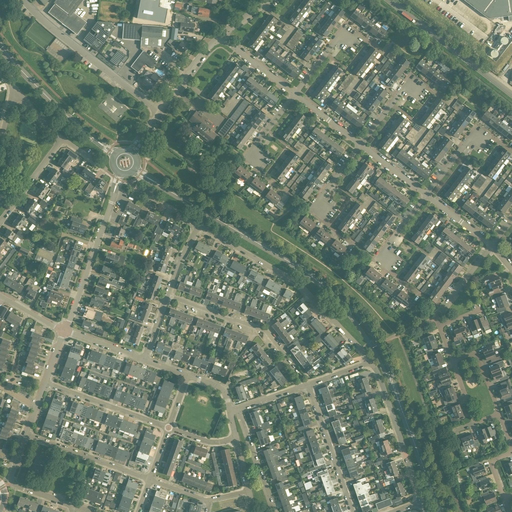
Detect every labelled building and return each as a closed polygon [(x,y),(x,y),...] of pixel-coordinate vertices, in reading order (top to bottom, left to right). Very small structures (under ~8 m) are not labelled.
[(86,23),(73,13),(83,0),(55,0),(53,3),(55,4),(49,12),(63,23),(66,26),(74,33),(77,34),(86,23)] [(511,0),(461,0),(488,20),(508,18),(508,23),(511,22),(511,0)] [(299,6),(306,12),(309,7),(302,2),(299,6)] [(295,11),(302,16),(306,12),(299,6),(295,11)] [(344,13),(338,7),(335,6),(332,11),(334,12),(341,17),(344,13)] [(208,17),(209,10),(192,7),(191,12),(198,14),(198,15),(208,17)] [(355,21),(360,14),(355,10),(350,17),(355,21)] [(291,16),(298,21),(302,16),(295,11),(291,16)] [(330,17),(337,22),(341,17),(334,12),(330,17)] [(360,14),(355,21),(360,24),(365,18),(360,14)] [(175,22),(181,23),(179,31),(194,33),(195,24),(184,23),(185,16),(176,15),(175,22)] [(266,20),(273,25),(276,20),(269,15),(266,20)] [(298,21),(291,16),(287,21),(294,26),(298,21)] [(326,18),(324,20),(326,22),(333,27),(337,22),(330,17),(328,20),(326,18)] [(365,18),(360,24),(365,28),(370,21),(365,18)] [(370,32),(375,25),(372,22),(373,21),(371,19),(370,21),(365,28),(370,32)] [(262,25),(269,30),(273,25),(266,20),(262,25)] [(333,27),(326,22),(324,20),(320,25),(323,27),(330,32),(333,27)] [(115,28),(109,23),(97,22),(91,29),(96,33),(94,36),(89,32),(83,40),(97,51),(115,28)] [(122,39),(141,40),(141,46),(163,47),(164,44),(169,38),(169,29),(162,29),(142,27),(142,25),(123,24),(122,39)] [(258,29),(265,35),(269,30),(262,25),(258,29)] [(375,25),(370,32),(374,36),(380,29),(375,25)] [(323,27),(320,30),(318,29),(315,33),(322,38),(324,36),(326,37),(330,32),(323,27)] [(380,29),(374,36),(379,39),(380,39),(382,40),(384,37),(388,33),(385,31),(386,30),(381,27),(380,29)] [(254,34),(261,40),(265,35),(258,29),(254,34)] [(251,39),(258,45),(261,40),(254,34),(251,39)] [(309,40),(318,47),(322,42),(315,37),(313,39),(311,37),(309,40)] [(258,45),(251,39),(247,44),(254,50),(256,51),(260,46),(258,45)] [(305,44),(314,52),(318,47),(309,40),(308,39),(305,44)] [(175,47),(177,48),(176,48),(180,51),(183,53),(185,51),(186,51),(187,50),(187,49),(187,48),(181,43),(179,45),(177,44),(175,47)] [(314,52),(305,44),(301,49),(304,51),(311,56),(314,52)] [(368,52),(375,58),(379,53),(372,47),(368,52)] [(270,59),(276,52),(271,48),(265,55),(270,59)] [(117,67),(121,61),(124,64),(128,58),(125,55),(125,56),(117,51),(109,61),(117,67)] [(130,67),(138,73),(145,63),(152,69),(157,62),(143,51),(130,67)] [(307,61),(311,56),(304,51),(300,56),(307,61)] [(276,52),(270,59),(275,63),(280,56),(276,52)] [(375,58),(368,52),(364,57),(372,62),(375,58)] [(99,53),(97,55),(106,63),(109,60),(99,53)] [(280,56),(275,63),(280,67),(285,60),(280,56)] [(372,62),(364,57),(361,62),(368,67),(372,62)] [(399,62),(406,68),(410,63),(403,57),(399,62)] [(285,60),(280,67),(285,70),(290,63),(285,60)] [(421,71),(426,64),(421,60),(416,67),(421,71)] [(229,67),(236,73),(240,68),(233,62),(229,67)] [(357,66),(364,72),(368,67),(361,62),(357,66)] [(395,67),(403,73),(406,68),(399,62),(395,67)] [(290,63),(285,70),(289,74),(295,67),(290,63)] [(248,69),(242,64),(241,66),(242,66),(239,70),(242,72),(243,71),(245,73),(248,69)] [(426,64),(421,71),(426,75),(431,68),(426,64)] [(331,70),(339,76),(343,71),(335,65),(331,70)] [(364,72),(357,66),(353,71),(360,77),(364,72)] [(226,72),(233,77),(236,73),(229,67),(226,72)] [(295,67),(289,74),(294,78),(300,71),(295,67)] [(392,72),(399,78),(403,73),(395,67),(392,72)] [(431,68),(426,75),(430,78),(436,71),(431,68)] [(339,76),(331,70),(328,75),(335,81),(339,76)] [(436,71),(430,78),(435,82),(441,75),(436,71)] [(154,73),(152,75),(150,73),(149,72),(147,73),(147,74),(147,75),(147,76),(140,85),(148,90),(150,87),(151,88),(160,77),(154,73)] [(222,77),(229,82),(233,77),(226,72),(222,77)] [(388,77),(395,82),(399,78),(392,72),(388,77)] [(335,81),(328,75),(324,80),(331,85),(335,81)] [(441,75),(435,82),(440,86),(446,79),(441,75)] [(218,81),(225,87),(229,82),(222,77),(218,81)] [(249,88),(254,81),(249,77),(244,84),(249,88)] [(395,82),(388,77),(384,82),(391,87),(395,82)] [(446,79),(440,86),(445,90),(451,83),(446,79)] [(331,85),(324,80),(320,85),(328,90),(331,85)] [(215,86),(222,92),(225,87),(218,81),(215,86)] [(254,81),(249,88),(254,91),(259,84),(254,81)] [(259,84),(254,91),(258,95),(264,88),(259,84)] [(328,90),(320,85),(317,90),(324,95),(328,90)] [(211,91),(218,96),(222,92),(215,86),(211,91)] [(377,92),(384,97),(388,92),(381,87),(377,92)] [(264,88),(258,95),(263,99),(268,92),(264,88)] [(324,95),(317,90),(313,95),(320,100),(322,98),(324,100),(326,98),(324,96),(324,95)] [(218,96),(211,91),(207,96),(214,101),(218,96)] [(268,92),(263,99),(268,102),(273,95),(268,92)] [(373,97),(380,102),(384,97),(377,92),(373,97)] [(273,95),(268,102),(273,106),(278,99),(273,95)] [(369,101),(376,107),(380,102),(373,97),(369,101)] [(434,103),(441,108),(445,103),(438,98),(434,103)] [(336,110),(341,103),(336,99),(331,106),(336,110)] [(376,107),(369,101),(365,106),(373,112),(376,107)] [(341,103),(336,110),(341,114),(346,107),(341,103)] [(441,108),(434,103),(430,107),(437,113),(441,108)] [(346,107),(341,114),(345,117),(351,110),(346,107)] [(427,112),(434,118),(437,113),(430,107),(427,112)] [(465,113),(472,119),(476,114),(469,108),(465,113)] [(350,121),(356,114),(351,110),(345,117),(350,121)] [(206,120),(206,119),(202,116),(202,113),(200,111),(197,112),(196,112),(196,111),(195,111),(193,115),(192,115),(191,116),(189,120),(196,125),(192,130),(192,131),(210,144),(209,144),(210,144),(216,135),(210,130),(214,125),(213,125),(206,120)] [(254,116),(261,121),(265,116),(258,111),(254,116)] [(487,122),(492,115),(487,111),(482,118),(487,122)] [(434,118),(427,112),(423,117),(430,123),(434,118)] [(492,115),(487,122),(492,126),(497,118),(495,117),(497,114),(494,112),(492,115)] [(295,118),(302,123),(306,118),(299,113),(295,118)] [(461,118),(469,123),(472,119),(465,113),(461,118)] [(355,125),(360,118),(356,114),(350,121),(355,125)] [(261,121),(254,116),(251,120),(258,126),(261,121)] [(397,121),(404,127),(408,122),(401,116),(397,121)] [(430,123),(423,117),(419,122),(426,128),(430,123)] [(229,119),(229,118),(218,133),(223,137),(234,122),(229,119)] [(292,122),(299,128),(302,123),(295,118),(292,122)] [(360,118),(355,125),(360,129),(365,121),(360,118)] [(458,123),(465,128),(469,123),(461,118),(458,123)] [(497,118),(492,126),(496,129),(502,122),(497,118)] [(258,126),(251,120),(247,125),(248,126),(254,130),(258,126)] [(404,127),(397,121),(393,126),(401,131),(404,127)] [(288,127),(295,132),(299,128),(292,122),(288,127)] [(501,133),(507,126),(502,122),(496,129),(501,133)] [(454,128),(461,133),(465,128),(458,123),(454,128)] [(415,125),(413,127),(418,132),(420,129),(421,128),(416,124),(415,125)] [(254,130),(248,126),(247,125),(243,130),(248,133),(250,135),(254,130)] [(401,131),(393,126),(390,131),(397,136),(401,131)] [(506,137),(511,129),(507,126),(501,133),(506,137)] [(284,132),(291,137),(295,132),(288,127),(284,132)] [(315,138),(320,131),(315,128),(310,134),(315,138)] [(461,133),(454,128),(450,132),(457,138),(461,133)] [(250,135),(248,133),(243,130),(240,135),(247,140),(250,135)] [(320,131),(315,138),(313,141),(318,144),(320,142),(319,142),(325,135),(320,131)] [(386,136),(393,141),(397,136),(390,131),(386,136)] [(291,137),(284,132),(281,137),(287,142),(291,137)] [(247,140),(240,135),(236,139),(243,145),(247,140)] [(324,146),(329,139),(325,135),(319,142),(320,142),(324,146)] [(382,140),(390,146),(393,141),(386,136),(382,140)] [(443,142),(450,148),(454,143),(446,137),(443,142)] [(243,145),(236,139),(232,144),(239,150),(243,145)] [(329,139),(324,146),(329,149),(334,142),(329,139)] [(390,146),(382,140),(379,145),(386,151),(390,146)] [(334,142),(329,149),(333,153),(339,146),(334,142)] [(439,147),(446,153),(450,148),(443,142),(439,147)] [(339,146),(333,153),(338,157),(344,150),(339,146)] [(435,152),(442,158),(446,153),(439,147),(435,152)] [(500,153),(507,159),(509,156),(511,158),(511,157),(511,154),(504,148),(500,153)] [(402,160),(407,153),(402,149),(397,157),(402,160)] [(288,156),(295,162),(299,157),(292,151),(288,156)] [(442,158),(435,152),(431,157),(439,163),(442,158)] [(65,153),(65,154),(64,153),(62,156),(63,156),(61,159),(60,158),(68,164),(72,158),(65,153)] [(406,164),(412,157),(407,153),(402,160),(406,164)] [(507,159),(500,153),(496,158),(503,164),(507,159)] [(412,157),(406,164),(411,168),(417,161),(415,159),(416,157),(413,155),(412,157)] [(284,161),(291,167),(295,162),(288,156),(284,161)] [(68,164),(60,158),(58,161),(59,162),(57,164),(64,169),(68,164)] [(503,164),(496,158),(492,163),(500,168),(503,164)] [(281,166),(288,171),(291,167),(284,161),(281,166)] [(320,166),(327,171),(331,166),(324,161),(320,166)] [(417,161),(411,168),(416,172),(421,164),(417,161)] [(421,164),(416,172),(421,175),(426,168),(428,166),(424,162),(422,165),(421,164)] [(361,168),(368,174),(372,169),(365,163),(361,168)] [(489,168),(496,173),(500,168),(492,163),(489,168)] [(239,178),(245,170),(239,166),(238,168),(235,166),(231,172),(239,178)] [(277,171),(284,176),(288,171),(281,166),(277,171)] [(327,171),(320,166),(317,171),(323,176),(327,171)] [(470,177),(472,175),(473,176),(475,176),(476,175),(476,173),(474,172),(467,167),(463,172),(470,177)] [(61,174),(54,169),(53,168),(51,171),(51,172),(50,174),(56,179),(59,181),(63,175),(61,174)] [(77,174),(72,180),(75,182),(78,178),(81,180),(83,181),(85,179),(90,172),(90,171),(87,169),(87,170),(84,168),(81,172),(79,171),(77,174)] [(368,174),(361,168),(357,173),(364,179),(368,174)] [(431,172),(426,168),(421,175),(426,179),(431,172)] [(496,173),(489,168),(485,173),(492,178),(496,173)] [(74,172),(72,170),(70,173),(65,169),(63,172),(70,177),(72,175),(74,172)] [(245,170),(239,178),(246,184),(251,178),(248,176),(250,174),(245,170)] [(284,176),(277,171),(273,176),(280,181),(284,176)] [(323,176),(317,171),(313,176),(320,181),(323,176)] [(69,180),(70,178),(70,177),(63,172),(61,174),(63,175),(69,180)] [(95,176),(95,175),(93,173),(92,173),(90,172),(85,179),(90,182),(95,176)] [(467,182),(468,180),(471,182),(473,179),(470,177),(463,172),(459,176),(467,182)] [(364,179),(357,173),(353,178),(360,184),(362,185),(366,180),(364,179)] [(56,179),(50,174),(49,174),(47,176),(48,177),(46,179),(52,184),(56,179)] [(309,180),(316,186),(320,181),(313,176),(311,174),(307,178),(309,180)] [(456,181),(463,187),(465,184),(467,186),(469,184),(467,182),(459,176),(456,181)] [(380,188),(385,181),(380,177),(375,184),(380,188)] [(254,190),(260,182),(255,178),(253,180),(251,178),(246,184),(254,190)] [(360,184),(353,178),(350,183),(356,188),(360,184)] [(95,186),(98,188),(97,192),(102,193),(103,190),(101,189),(106,183),(105,183),(106,182),(103,180),(103,181),(100,179),(95,186)] [(316,186),(309,180),(306,185),(313,190),(316,186)] [(385,181),(380,188),(385,192),(390,185),(385,181)] [(463,187),(456,181),(452,186),(459,192),(459,191),(463,187)] [(260,182),(254,190),(261,195),(259,197),(260,198),(266,190),(264,188),(265,186),(260,182)] [(90,183),(84,191),(87,193),(92,185),(90,183)] [(356,188),(350,183),(346,188),(352,194),(356,188)] [(42,184),(41,184),(39,186),(40,187),(38,189),(45,194),(47,195),(50,190),(58,195),(60,193),(51,187),(50,189),(42,184)] [(62,190),(53,184),(51,187),(60,193),(62,190)] [(313,190),(306,185),(302,190),(309,195),(313,190)] [(390,185),(385,192),(390,196),(395,189),(390,185)] [(448,191),(455,196),(457,194),(460,196),(462,193),(459,191),(459,192),(452,186),(448,191)] [(41,199),(42,199),(40,202),(46,207),(48,208),(50,206),(43,200),(44,198),(46,199),(48,196),(47,195),(45,194),(38,189),(36,191),(36,192),(35,194),(41,199)] [(395,189),(390,196),(394,199),(400,193),(395,189)] [(269,202),(276,194),(270,190),(269,192),(266,190),(260,198),(261,199),(263,196),(269,202)] [(309,195),(302,190),(298,195),(305,200),(309,195)] [(455,196),(448,191),(444,196),(452,201),(455,196)] [(400,193),(394,199),(399,203),(405,196),(400,193)] [(276,194),(269,202),(277,207),(282,201),(279,200),(281,198),(276,194)] [(405,196),(399,203),(404,207),(410,200),(405,196)] [(501,203),(508,208),(511,203),(505,198),(501,203)] [(29,202),(27,204),(34,209),(36,211),(40,206),(44,209),(46,207),(40,202),(38,205),(30,199),(28,201),(29,202)] [(467,211),(473,204),(468,200),(462,207),(467,211)] [(126,214),(128,211),(130,212),(131,213),(134,205),(128,202),(124,209),(125,210),(123,212),(126,214)] [(353,208),(360,213),(364,208),(357,203),(353,208)] [(508,208),(501,203),(497,208),(504,213),(508,208)] [(34,209),(27,204),(26,204),(24,207),(25,207),(23,209),(30,214),(34,209)] [(473,204),(467,211),(472,215),(478,207),(473,204)] [(138,213),(140,208),(134,205),(131,213),(130,212),(130,214),(137,217),(131,228),(133,229),(134,229),(137,224),(142,215),(138,213)] [(478,207),(472,215),(477,218),(483,211),(478,207)] [(360,213),(353,208),(350,213),(356,218),(360,213)] [(483,211),(477,218),(482,222),(487,215),(483,211)] [(150,222),(154,215),(148,212),(145,217),(142,215),(137,224),(140,225),(141,223),(144,225),(146,224),(148,221),(150,222)] [(386,217),(393,222),(396,218),(390,212),(386,217)] [(356,218),(350,213),(346,218),(353,223),(356,218)] [(18,217),(16,219),(15,219),(22,224),(24,226),(26,223),(24,222),(26,219),(19,214),(17,216),(18,217)] [(427,219),(433,224),(435,226),(439,221),(431,214),(427,219)] [(39,221),(31,215),(29,217),(37,223),(39,221)] [(72,230),(83,234),(86,225),(81,223),(82,220),(71,215),(66,230),(71,232),(72,230)] [(154,215),(150,222),(157,226),(154,233),(157,234),(161,225),(157,223),(160,218),(154,215)] [(487,215),(482,222),(487,226),(492,219),(487,215)] [(126,223),(122,221),(124,218),(121,216),(119,220),(118,223),(124,225),(125,226),(126,223)] [(304,229),(311,221),(305,216),(304,218),(301,217),(297,223),(304,229)] [(35,226),(37,223),(29,217),(27,220),(35,226)] [(393,222),(386,217),(382,222),(389,227),(393,222)] [(353,223),(346,218),(342,223),(349,228),(353,223)] [(18,230),(22,224),(15,219),(13,222),(14,222),(12,225),(18,230)] [(433,224),(427,219),(423,224),(430,229),(433,224)] [(492,219),(487,226),(492,230),(497,222),(492,219)] [(311,221),(304,229),(312,234),(317,228),(315,227),(316,225),(311,221)] [(170,232),(174,225),(168,222),(165,227),(161,225),(157,234),(159,235),(161,231),(169,235),(169,233),(170,232)] [(389,227),(382,222),(378,227),(385,232),(389,227)] [(349,228),(342,223),(338,228),(345,233),(349,228)] [(430,229),(423,224),(419,229),(426,234),(430,229)] [(174,225),(170,232),(169,233),(170,233),(170,232),(176,235),(180,228),(174,225)] [(385,232),(378,227),(374,232),(381,237),(385,232)] [(122,237),(124,230),(116,228),(114,234),(122,237)] [(320,240),(326,232),(321,228),(319,230),(317,228),(312,234),(309,238),(310,239),(313,235),(320,240)] [(445,239),(451,232),(446,228),(440,235),(445,239)] [(4,235),(11,240),(14,242),(18,237),(22,239),(23,237),(17,232),(15,235),(8,230),(7,229),(5,232),(6,232),(4,235)] [(426,234),(419,229),(415,234),(422,239),(426,234)] [(326,232),(320,240),(328,246),(332,240),(330,238),(331,236),(326,232)] [(381,237),(374,232),(371,237),(378,242),(381,237)] [(451,232),(445,239),(443,242),(445,244),(448,240),(450,242),(455,236),(451,232)] [(422,239),(415,234),(411,239),(418,244),(422,239)] [(455,236),(450,242),(455,246),(460,239),(455,236)] [(378,242),(371,237),(367,242),(374,247),(378,242)] [(460,250),(465,243),(460,239),(455,246),(454,248),(459,252),(460,250)] [(117,249),(118,248),(121,249),(124,241),(120,240),(119,242),(112,240),(110,246),(117,249)] [(335,252),(341,244),(336,240),(335,242),(332,240),(328,246),(335,252)] [(201,251),(204,245),(202,244),(203,243),(199,241),(199,242),(198,242),(193,251),(197,252),(198,250),(201,251)] [(374,247),(367,242),(363,247),(370,252),(374,247)] [(75,243),(74,246),(71,245),(71,246),(67,245),(66,247),(70,248),(73,249),(80,252),(82,246),(75,243)] [(460,250),(463,252),(461,254),(463,256),(465,254),(466,252),(470,247),(465,243),(460,250)] [(347,248),(341,244),(335,252),(340,256),(340,257),(340,260),(341,260),(344,262),(348,257),(345,255),(347,252),(345,250),(347,248)] [(204,245),(201,251),(207,254),(203,261),(206,263),(212,252),(209,251),(211,248),(208,247),(209,247),(205,245),(204,245)] [(156,251),(169,256),(172,250),(165,247),(164,250),(160,249),(160,250),(157,249),(156,251)] [(470,247),(466,252),(465,254),(470,258),(475,251),(470,247)] [(71,256),(77,258),(80,252),(73,249),(71,256)] [(161,259),(168,261),(169,256),(156,251),(156,253),(159,254),(158,255),(162,256),(161,259)] [(219,261),(222,255),(220,254),(220,253),(217,251),(216,252),(216,251),(215,253),(212,252),(206,263),(209,264),(213,258),(219,261)] [(120,254),(119,257),(107,253),(104,261),(116,266),(116,265),(122,267),(126,257),(120,254)] [(419,259),(426,264),(430,259),(423,253),(419,259)] [(222,255),(219,261),(222,263),(220,265),(223,267),(221,271),(224,272),(230,261),(227,260),(228,258),(226,257),(226,256),(223,254),(222,255)] [(77,258),(71,256),(69,259),(66,258),(63,257),(62,259),(75,264),(77,258)] [(62,259),(61,259),(60,263),(67,265),(66,268),(73,270),(75,264),(62,259)] [(168,261),(161,259),(159,262),(156,261),(153,260),(152,263),(155,264),(157,264),(158,264),(165,267),(166,266),(167,266),(168,262),(167,262),(168,261)] [(426,264),(419,259),(415,264),(422,269),(425,271),(427,268),(424,266),(426,264)] [(236,270),(239,264),(237,263),(238,262),(234,261),(233,261),(232,263),(230,261),(224,272),(227,274),(230,268),(230,267),(236,270)] [(452,268),(458,273),(462,268),(456,263),(452,268)] [(163,273),(165,267),(158,264),(157,264),(156,266),(158,267),(156,270),(163,273)] [(239,264),(236,270),(239,272),(238,275),(241,276),(237,283),(239,284),(240,283),(241,282),(247,271),(244,270),(246,268),(243,266),(244,266),(240,264),(240,265),(239,264)] [(422,269),(415,264),(412,268),(418,274),(422,269)] [(108,276),(111,277),(114,278),(115,274),(110,272),(111,269),(103,267),(103,268),(102,268),(101,269),(102,270),(101,274),(108,276)] [(370,279),(376,271),(371,267),(370,269),(367,267),(363,273),(370,279)] [(73,270),(66,268),(65,271),(62,270),(59,269),(58,272),(64,274),(71,276),(73,270)] [(418,274),(412,268),(408,273),(415,278),(418,274)] [(458,273),(452,268),(448,273),(455,278),(458,273)] [(3,283),(9,287),(17,272),(14,270),(13,273),(14,273),(12,276),(8,274),(3,283)] [(252,271),(251,270),(250,273),(247,271),(241,282),(244,283),(246,279),(252,282),(253,282),(257,274),(256,273),(256,272),(252,270),(252,271)] [(376,271),(370,279),(377,284),(378,285),(383,279),(380,277),(382,275),(376,271)] [(18,284),(18,283),(14,281),(18,276),(19,273),(17,272),(9,287),(14,290),(18,284)] [(258,274),(257,274),(253,282),(258,285),(256,290),(259,291),(263,284),(260,282),(263,277),(262,276),(263,276),(258,273),(258,274)] [(415,278),(408,273),(404,278),(411,284),(415,278)] [(455,278),(448,273),(444,278),(451,283),(455,278)] [(62,280),(69,283),(71,276),(64,274),(62,280)] [(155,275),(153,279),(150,278),(147,277),(146,279),(148,279),(153,281),(160,283),(162,277),(155,275)] [(487,284),(488,284),(489,287),(500,282),(500,281),(501,281),(501,280),(501,279),(501,278),(500,278),(500,277),(499,278),(498,276),(492,279),(491,275),(483,278),(484,282),(485,281),(487,284)] [(177,289),(183,291),(185,284),(187,281),(186,281),(188,276),(186,276),(183,283),(180,282),(177,289)] [(97,283),(98,284),(97,284),(108,288),(109,284),(116,287),(115,287),(120,289),(122,285),(122,286),(123,283),(113,279),(112,282),(108,281),(108,280),(105,279),(105,280),(100,278),(98,281),(97,281),(97,283)] [(203,290),(199,289),(202,279),(200,278),(199,280),(194,295),(200,297),(203,290)] [(451,283),(444,278),(440,283),(447,288),(451,283)] [(25,296),(32,300),(36,293),(31,290),(33,287),(31,286),(34,281),(32,279),(28,286),(24,293),(26,294),(25,296)] [(158,289),(160,283),(153,281),(148,279),(147,281),(149,282),(148,285),(158,289)] [(386,291),(392,283),(386,279),(385,281),(383,279),(378,285),(386,291)] [(69,283),(62,280),(60,286),(66,289),(69,283)] [(191,286),(188,293),(194,295),(199,280),(197,280),(195,287),(191,286)] [(269,280),(268,280),(266,285),(263,284),(259,291),(256,297),(259,298),(264,289),(270,292),(270,291),(270,292),(275,283),(273,282),(269,280)] [(19,281),(18,283),(18,284),(14,290),(20,293),(24,287),(21,285),(22,283),(19,281)] [(492,296),(498,294),(496,290),(503,288),(500,282),(489,287),(490,289),(489,290),(490,293),(489,293),(490,297),(492,296)] [(219,296),(216,303),(222,305),(227,290),(229,286),(228,285),(229,284),(226,283),(224,286),(226,286),(222,297),(219,296)] [(275,283),(275,284),(275,283),(270,292),(270,291),(270,292),(268,295),(274,298),(271,304),(274,305),(280,293),(278,292),(281,287),(279,285),(275,283)] [(392,283),(386,291),(393,297),(398,291),(396,289),(397,287),(392,283)] [(447,288),(440,283),(437,288),(443,293),(447,288)] [(188,293),(191,286),(185,284),(183,291),(188,293)] [(156,295),(158,289),(148,285),(146,289),(143,288),(143,287),(138,286),(138,288),(156,295)] [(216,303),(219,296),(215,295),(218,287),(216,286),(213,294),(210,301),(216,303)] [(106,294),(107,291),(96,287),(96,288),(95,288),(94,290),(95,291),(94,294),(108,299),(107,301),(114,303),(115,298),(107,295),(108,294),(106,294)] [(153,300),(156,295),(138,288),(136,292),(141,294),(142,292),(148,294),(146,298),(153,300)] [(443,293),(437,288),(435,290),(432,288),(430,291),(433,292),(433,293),(439,298),(443,293)] [(290,291),(287,289),(287,290),(286,289),(283,295),(280,293),(274,305),(275,305),(277,306),(283,297),(282,296),(283,296),(289,299),(292,293),(290,292),(290,291)] [(227,307),(230,300),(227,299),(229,291),(227,290),(222,305),(227,307)] [(54,299),(54,298),(61,300),(62,296),(51,292),(51,291),(50,292),(48,291),(46,296),(49,297),(48,297),(54,299)] [(401,303),(407,295),(402,291),(401,293),(398,291),(393,297),(401,303)] [(213,294),(207,292),(205,299),(210,301),(213,294)] [(439,298),(433,293),(429,297),(436,303),(439,298)] [(230,300),(227,307),(233,309),(238,294),(236,294),(233,301),(230,300)] [(238,294),(233,309),(239,311),(241,304),(238,303),(241,295),(238,294)] [(496,298),(498,303),(507,300),(505,295),(499,297),(498,294),(492,296),(493,299),(496,298)] [(407,295),(401,303),(400,304),(405,307),(406,307),(409,309),(413,303),(411,301),(412,299),(407,295)] [(54,298),(54,299),(48,297),(49,297),(46,296),(45,299),(48,299),(47,302),(59,306),(61,300),(54,298)] [(94,299),(91,298),(89,305),(97,307),(101,308),(104,300),(100,298),(99,301),(94,299)] [(243,313),(249,315),(255,300),(252,299),(250,307),(246,306),(243,313)] [(255,317),(258,310),(254,308),(257,299),(255,299),(255,300),(249,315),(255,317)] [(144,308),(150,311),(152,305),(148,304),(149,301),(143,300),(143,302),(142,305),(145,306),(144,308)] [(504,311),(503,308),(509,305),(507,300),(498,303),(495,304),(497,307),(496,307),(497,310),(496,310),(497,313),(500,313),(504,311)] [(261,319),(266,304),(264,303),(261,311),(258,310),(255,317),(261,319)] [(302,313),(307,309),(306,307),(304,304),(303,305),(302,303),(297,308),(302,313)] [(266,304),(261,319),(266,321),(269,314),(266,313),(268,305),(266,304)] [(143,311),(142,314),(148,316),(150,311),(144,308),(144,309),(141,308),(140,310),(143,311)] [(171,325),(176,310),(170,308),(168,315),(171,317),(168,324),(171,325)] [(98,316),(99,313),(95,312),(87,309),(85,316),(93,318),(97,320),(98,316)] [(307,309),(302,313),(304,316),(301,318),(304,321),(305,319),(306,319),(312,314),(310,312),(311,312),(308,309),(307,309)] [(179,320),(182,312),(176,310),(171,325),(173,326),(176,318),(179,320)] [(11,323),(16,316),(10,312),(6,320),(11,323)] [(187,314),(182,312),(179,320),(178,323),(181,324),(180,328),(182,329),(187,314)] [(501,319),(505,318),(506,321),(511,319),(511,312),(506,315),(505,312),(499,314),(501,319)] [(137,319),(137,321),(143,324),(143,321),(146,322),(148,316),(142,314),(138,313),(137,316),(141,317),(140,320),(137,319)] [(187,314),(182,329),(184,330),(187,322),(190,324),(193,316),(187,314)] [(17,332),(14,330),(17,326),(17,327),(22,319),(16,316),(11,323),(14,325),(11,330),(13,332),(11,336),(14,337),(17,332)] [(488,322),(485,323),(483,317),(477,319),(480,328),(484,327),(485,331),(490,329),(488,322)] [(195,325),(201,327),(204,320),(198,318),(195,325)] [(271,325),(275,330),(288,321),(290,320),(288,318),(286,319),(280,324),(277,321),(271,325)] [(316,318),(310,323),(315,328),(320,323),(319,322),(319,321),(317,318),(316,319),(316,318)] [(479,333),(477,330),(480,328),(477,319),(471,322),(473,328),(471,329),(473,335),(479,333)] [(511,329),(510,326),(511,325),(511,319),(506,321),(503,322),(506,331),(511,329)] [(95,328),(90,326),(91,323),(83,320),(81,326),(85,328),(84,329),(88,330),(89,329),(94,331),(95,328)] [(207,329),(209,322),(204,320),(201,327),(200,330),(198,335),(200,336),(203,328),(207,329)] [(279,335),(285,330),(283,328),(289,323),(288,321),(275,330),(279,335)] [(135,331),(142,333),(144,328),(141,327),(142,325),(134,322),(132,327),(136,328),(135,331)] [(209,339),(215,324),(209,322),(207,329),(210,331),(207,338),(209,339)] [(315,328),(319,333),(319,334),(314,339),(316,341),(325,333),(323,331),(325,329),(324,327),(321,324),(320,323),(315,328)] [(34,332),(42,335),(42,333),(43,332),(41,331),(42,327),(34,324),(33,329),(35,329),(35,330),(34,332)] [(215,324),(209,339),(212,340),(214,332),(218,334),(221,326),(215,324)] [(453,330),(455,333),(452,334),(455,342),(453,342),(455,345),(461,343),(460,340),(463,339),(463,340),(462,336),(458,326),(456,327),(457,328),(456,329),(453,330)] [(468,328),(465,329),(464,326),(461,327),(460,327),(460,326),(458,326),(462,336),(464,335),(465,338),(471,336),(468,328)] [(223,335),(226,336),(224,344),(226,345),(231,330),(225,328),(223,335)] [(285,330),(279,335),(282,340),(288,335),(291,333),(295,330),(293,329),(287,333),(285,330)] [(134,334),(133,337),(140,339),(142,333),(135,331),(133,330),(132,333),(134,334)] [(234,339),(237,332),(231,330),(226,345),(225,348),(224,350),(228,352),(231,342),(230,341),(231,338),(234,339)] [(32,337),(44,341),(45,339),(41,338),(42,335),(34,332),(33,335),(32,337)] [(237,332),(234,339),(238,341),(235,348),(237,349),(239,344),(240,341),(243,334),(237,332)] [(328,343),(334,339),(332,337),(333,336),(330,334),(329,333),(327,335),(325,333),(316,341),(312,344),(312,345),(313,345),(314,346),(316,344),(316,345),(322,340),(326,345),(328,343)] [(126,334),(125,338),(132,340),(131,342),(138,345),(140,339),(133,337),(126,334)] [(248,336),(243,334),(240,341),(246,343),(248,336)] [(420,340),(424,339),(426,344),(435,341),(433,335),(427,337),(425,334),(419,337),(420,340)] [(288,335),(282,340),(286,345),(292,340),(288,335)] [(9,344),(10,341),(2,339),(1,343),(12,348),(13,345),(9,344)] [(334,339),(328,343),(333,348),(332,349),(327,353),(329,356),(338,348),(336,346),(338,344),(337,342),(335,339),(334,339)] [(290,350),(293,355),(305,346),(303,345),(301,347),(299,344),(299,343),(298,341),(297,340),(290,345),(292,348),(290,350)] [(155,351),(157,352),(160,354),(161,353),(165,344),(158,341),(155,351)] [(435,341),(426,344),(428,350),(425,351),(426,354),(432,352),(431,349),(437,347),(435,341)] [(40,345),(38,344),(32,342),(32,343),(31,346),(31,347),(42,352),(43,349),(39,348),(40,345)] [(161,353),(163,354),(163,355),(167,356),(168,356),(169,353),(172,354),(176,343),(173,342),(171,346),(165,344),(161,353)] [(488,344),(489,347),(483,350),(485,355),(494,352),(493,348),(496,347),(494,342),(488,344)] [(179,344),(178,344),(176,343),(172,354),(174,355),(173,358),(176,359),(179,361),(179,360),(180,360),(184,350),(177,348),(179,344)] [(254,352),(261,347),(259,345),(257,343),(251,347),(254,352)] [(76,345),(75,348),(71,346),(69,352),(79,355),(82,347),(76,345)] [(293,355),(297,360),(303,355),(305,354),(303,351),(304,350),(303,350),(306,348),(305,346),(293,355)] [(258,357),(264,352),(262,350),(262,349),(261,347),(254,352),(252,354),(248,357),(249,359),(256,354),(258,357)] [(12,356),(8,354),(9,352),(7,351),(1,348),(1,349),(0,351),(0,354),(11,358),(12,356)] [(190,353),(184,350),(180,360),(182,361),(182,362),(186,363),(186,362),(187,363),(187,360),(190,361),(192,356),(194,350),(191,348),(190,353)] [(342,358),(347,354),(345,352),(346,351),(343,348),(343,349),(342,348),(340,350),(338,348),(329,356),(330,356),(329,357),(330,359),(331,358),(332,358),(334,356),(338,361),(342,358)] [(96,352),(91,350),(90,352),(89,352),(88,354),(88,353),(86,358),(84,362),(87,363),(88,360),(93,362),(96,352)] [(199,367),(201,360),(197,359),(199,356),(196,355),(198,351),(194,350),(192,356),(195,357),(192,365),(195,365),(194,366),(198,367),(199,367)] [(36,358),(36,355),(29,352),(27,356),(27,357),(39,361),(40,359),(36,358)] [(68,357),(78,360),(79,355),(69,352),(68,357)] [(98,363),(101,354),(96,352),(93,362),(98,363)] [(264,352),(258,357),(256,359),(258,362),(254,365),(255,367),(268,357),(266,355),(264,352)] [(432,352),(426,354),(428,360),(429,360),(430,363),(442,358),(440,353),(433,355),(432,352)] [(498,354),(495,355),(494,352),(485,355),(487,361),(493,358),(494,361),(500,359),(498,354)] [(347,354),(342,358),(344,361),(342,363),(344,365),(352,359),(350,357),(351,357),(348,353),(347,354)] [(103,365),(107,355),(101,354),(98,363),(103,365)] [(301,365),(312,356),(311,354),(305,358),(303,355),(297,360),(301,365)] [(108,367),(111,357),(107,355),(103,365),(108,367)] [(312,356),(301,365),(304,369),(313,363),(311,360),(313,358),(312,356)] [(66,361),(76,365),(78,360),(68,357),(66,361)] [(113,369),(116,359),(111,357),(108,367),(113,369)] [(201,360),(199,367),(201,368),(201,369),(205,370),(205,369),(208,363),(204,361),(205,359),(202,357),(201,360)] [(263,364),(265,366),(260,369),(261,370),(259,372),(261,374),(267,369),(266,367),(267,365),(268,366),(269,365),(269,364),(272,362),(269,359),(270,359),(268,357),(255,367),(257,369),(263,364)] [(314,370),(319,366),(320,367),(325,364),(320,357),(319,359),(313,363),(304,369),(308,374),(311,372),(312,373),(315,371),(314,370)] [(233,360),(230,359),(227,368),(230,369),(232,370),(237,360),(234,358),(233,360)] [(438,369),(437,366),(444,363),(442,358),(430,363),(431,365),(430,366),(433,371),(438,369)] [(4,364),(5,362),(0,359),(0,365),(7,368),(8,366),(4,364)] [(121,361),(116,359),(113,369),(112,372),(117,374),(119,375),(120,373),(123,365),(120,364),(121,361)] [(495,363),(496,366),(490,369),(492,374),(501,371),(500,368),(505,366),(503,360),(495,363)] [(64,366),(74,370),(76,365),(66,361),(64,366)] [(35,365),(33,365),(27,362),(27,363),(26,367),(37,371),(38,369),(34,368),(35,365)] [(128,374),(131,364),(126,362),(125,366),(123,365),(120,373),(122,374),(123,372),(128,374)] [(133,376),(136,366),(131,364),(128,374),(133,376)] [(218,374),(220,367),(213,365),(211,371),(214,372),(213,373),(217,374),(218,374)] [(62,371),(72,375),(74,370),(64,366),(62,371)] [(138,378),(141,368),(136,366),(133,376),(138,378)] [(37,371),(26,367),(24,372),(31,375),(32,372),(36,374),(37,371)] [(220,367),(218,374),(220,375),(223,377),(224,376),(227,369),(220,367)] [(275,367),(273,369),(271,367),(266,371),(267,373),(270,371),(272,374),(269,376),(270,376),(267,378),(268,380),(273,376),(279,372),(275,367)] [(143,380),(146,370),(141,368),(138,378),(143,380)] [(439,369),(438,369),(433,371),(432,372),(428,373),(429,375),(433,373),(434,377),(437,376),(438,379),(440,379),(448,375),(446,370),(440,372),(439,369)] [(148,382),(151,371),(146,370),(143,380),(145,381),(144,382),(147,383),(147,381),(148,382)] [(69,383),(70,380),(72,375),(62,371),(60,377),(64,378),(63,381),(69,383)] [(151,371),(148,382),(153,383),(153,382),(156,382),(158,376),(156,375),(156,373),(151,371)] [(507,375),(503,377),(501,371),(492,374),(494,380),(501,378),(502,381),(508,378),(507,375)] [(273,376),(276,379),(273,381),(270,383),(272,385),(283,376),(279,372),(273,376)] [(83,389),(87,379),(82,377),(83,374),(80,373),(77,383),(79,384),(78,387),(83,389)] [(360,379),(359,375),(350,378),(351,382),(353,381),(354,382),(358,381),(360,386),(368,384),(366,377),(360,379)] [(440,379),(441,382),(437,384),(438,388),(436,389),(436,390),(446,386),(445,383),(451,381),(448,375),(440,379)] [(287,381),(283,376),(272,385),(269,387),(272,390),(279,384),(281,386),(287,381)] [(88,390),(92,380),(87,379),(83,389),(88,390)] [(93,392),(97,382),(92,380),(88,390),(93,392)] [(164,380),(162,385),(172,389),(174,383),(164,380)] [(238,394),(247,390),(247,389),(246,388),(245,387),(244,387),(243,388),(242,385),(249,383),(248,380),(236,384),(237,387),(235,387),(236,390),(237,394),(238,393),(238,394)] [(502,383),(503,386),(497,388),(499,394),(509,390),(507,385),(509,384),(508,380),(502,383)] [(98,394),(102,384),(97,382),(93,392),(98,394)] [(160,390),(170,394),(172,389),(162,385),(159,384),(156,383),(155,384),(155,385),(158,386),(161,387),(160,390)] [(103,396),(107,386),(102,384),(98,394),(103,396)] [(107,386),(103,396),(108,398),(109,395),(111,396),(115,387),(114,387),(115,385),(113,384),(112,388),(107,386)] [(368,384),(360,386),(363,393),(363,394),(356,396),(357,399),(366,396),(365,392),(371,390),(368,384)] [(322,394),(335,390),(335,388),(332,389),(328,390),(327,386),(320,389),(322,394)] [(441,394),(443,397),(445,396),(455,393),(453,387),(446,389),(445,387),(446,386),(436,390),(436,391),(439,390),(441,394)] [(118,401),(122,391),(117,389),(117,388),(115,387),(111,396),(114,397),(113,399),(118,401)] [(158,395),(168,399),(170,394),(160,390),(158,395)] [(247,390),(238,394),(238,396),(239,400),(240,400),(250,397),(247,390)] [(335,390),(322,394),(324,400),(331,398),(334,397),(333,393),(336,392),(335,390)] [(511,398),(511,395),(511,396),(509,390),(499,394),(502,399),(508,397),(510,400),(511,398)] [(123,403),(126,393),(122,391),(118,401),(123,403)] [(128,405),(131,395),(126,393),(123,403),(128,405)] [(445,396),(447,400),(443,401),(445,406),(447,406),(452,404),(451,401),(457,399),(455,393),(445,396)] [(133,407),(136,397),(131,395),(128,405),(133,407)] [(157,400),(167,404),(168,399),(158,395),(157,400)] [(294,398),(295,402),(292,403),(289,404),(290,406),(296,404),(303,401),(301,395),(294,398)] [(367,407),(375,405),(373,398),(368,400),(366,396),(357,399),(358,402),(362,401),(364,408),(367,408),(367,407)] [(138,408),(141,398),(136,397),(133,407),(138,408)] [(53,398),(51,403),(61,407),(64,408),(67,409),(69,403),(66,402),(65,405),(62,404),(63,402),(53,398)] [(141,398),(138,408),(143,410),(144,407),(147,408),(149,401),(141,398)] [(332,401),(331,398),(324,400),(326,406),(339,401),(339,399),(336,400),(335,400),(332,401)] [(167,404),(157,400),(155,405),(165,409),(167,404)] [(11,408),(19,411),(19,409),(20,408),(18,407),(19,404),(11,401),(10,405),(12,406),(11,407),(11,408)] [(74,413),(78,403),(73,401),(72,404),(69,403),(67,409),(66,414),(68,415),(69,411),(74,413)] [(291,410),(292,412),(305,407),(303,401),(296,404),(297,407),(291,410)] [(335,409),(334,406),(337,405),(337,404),(340,403),(339,401),(326,406),(328,412),(335,409)] [(59,412),(61,407),(51,403),(49,408),(59,412)] [(79,415),(83,405),(78,403),(74,413),(79,415)] [(163,414),(165,409),(155,405),(153,404),(150,403),(148,408),(153,410),(163,414)] [(452,404),(447,406),(449,411),(452,410),(453,413),(461,410),(459,404),(454,406),(453,403),(452,404)] [(84,417),(88,407),(83,405),(79,415),(82,416),(81,418),(84,419),(84,417)] [(375,405),(367,407),(367,408),(367,410),(368,409),(370,414),(370,415),(363,417),(364,420),(373,417),(372,413),(378,411),(375,405)] [(89,419),(93,408),(88,407),(84,417),(89,419)] [(307,413),(305,407),(292,412),(292,414),(295,413),(297,416),(300,415),(307,413)] [(341,407),(335,409),(328,412),(330,417),(333,416),(334,419),(340,417),(339,414),(337,414),(336,411),(339,410),(342,409),(341,407)] [(9,413),(21,418),(22,415),(17,414),(19,411),(11,408),(10,412),(9,413)] [(47,413),(57,417),(59,412),(49,408),(47,413)] [(94,420),(98,410),(93,408),(89,419),(94,420)] [(98,410),(94,420),(99,422),(99,423),(101,424),(104,416),(102,415),(103,412),(98,410)] [(459,421),(458,418),(464,416),(461,410),(453,413),(454,416),(450,418),(452,423),(459,421)] [(252,420),(259,417),(256,411),(249,413),(250,416),(251,420),(252,420)] [(45,418),(56,422),(57,417),(47,413),(45,418)] [(300,415),(301,419),(298,420),(294,421),(294,423),(295,423),(302,421),(309,418),(307,413),(300,415)] [(109,426),(113,416),(108,414),(107,417),(104,416),(101,424),(104,425),(104,424),(109,426)] [(114,428),(118,417),(113,416),(109,426),(114,428)] [(344,425),(347,423),(346,421),(343,422),(340,423),(339,421),(342,420),(341,416),(340,417),(334,419),(335,421),(332,422),(334,428),(341,425),(344,425)] [(119,429),(123,419),(118,417),(114,428),(119,429)] [(259,417),(252,420),(253,422),(252,422),(254,426),(257,426),(258,428),(269,424),(268,421),(263,423),(261,417),(259,418),(259,417)] [(374,428),(382,425),(380,419),(375,421),(373,417),(364,420),(365,423),(372,421),(372,422),(374,428)] [(15,421),(7,418),(6,423),(17,427),(18,425),(14,424),(15,421)] [(44,423),(54,427),(56,422),(45,418),(44,423)] [(302,423),(303,426),(301,427),(302,430),(308,428),(308,425),(311,424),(309,418),(302,421),(295,423),(296,425),(299,424),(300,424),(302,423)] [(124,431),(128,421),(123,419),(119,429),(124,431)] [(129,433),(133,423),(128,421),(124,431),(129,433)] [(54,427),(44,423),(42,428),(52,432),(53,430),(55,430),(54,434),(57,435),(59,429),(54,427)] [(134,435),(133,437),(135,438),(137,432),(135,431),(138,425),(133,423),(129,433),(134,435)] [(256,432),(257,435),(258,439),(258,438),(259,439),(268,435),(266,429),(270,428),(269,424),(258,428),(259,431),(256,432)] [(341,425),(334,428),(336,434),(343,431),(341,425)] [(382,425),(374,428),(372,429),(373,433),(376,432),(377,435),(377,436),(370,438),(371,441),(380,438),(379,434),(385,432),(382,425)] [(9,432),(10,430),(4,428),(2,427),(0,432),(12,436),(13,434),(9,432)] [(496,431),(493,433),(490,427),(485,429),(488,437),(492,436),(493,439),(498,438),(496,431)] [(58,435),(60,436),(60,438),(65,440),(68,430),(69,429),(66,428),(66,429),(63,428),(61,428),(58,435)] [(146,428),(145,431),(143,437),(153,440),(155,435),(152,434),(153,431),(146,428)] [(307,437),(314,435),(312,429),(309,430),(308,428),(302,430),(303,433),(304,436),(301,437),(299,438),(298,439),(299,440),(307,437)] [(486,442),(485,439),(488,437),(485,429),(479,431),(482,437),(479,438),(481,444),(486,442)] [(70,442),(73,432),(68,430),(65,440),(70,442)] [(343,431),(336,434),(338,439),(351,435),(350,433),(347,434),(344,435),(343,431)] [(75,444),(78,434),(73,432),(70,442),(75,444)] [(80,446),(83,436),(78,434),(75,444),(80,446)] [(477,440),(474,441),(472,434),(466,436),(471,448),(474,447),(479,445),(477,440)] [(259,439),(259,441),(260,445),(261,445),(268,443),(269,446),(273,444),(278,443),(277,439),(270,442),(268,435),(259,439)] [(314,435),(307,437),(299,440),(297,441),(297,443),(302,442),(302,441),(305,440),(308,439),(309,443),(316,440),(314,435)] [(351,435),(338,439),(340,445),(347,443),(346,440),(349,439),(349,438),(352,437),(351,435)] [(84,447),(88,437),(83,436),(80,446),(84,447)] [(465,449),(468,448),(468,450),(471,448),(466,436),(461,438),(463,445),(461,446),(463,451),(466,450),(465,449)] [(88,437),(84,447),(90,449),(91,445),(93,446),(96,439),(94,438),(93,439),(88,437)] [(99,453),(103,443),(98,441),(99,440),(98,440),(99,438),(97,437),(96,439),(93,446),(96,447),(94,451),(99,453)] [(153,440),(143,437),(142,442),(152,445),(153,440)] [(381,449),(389,446),(387,440),(382,442),(380,438),(371,441),(372,444),(376,443),(377,446),(378,446),(379,447),(380,450),(381,449)] [(173,445),(180,447),(182,441),(175,439),(173,445)] [(150,450),(152,445),(142,442),(137,440),(136,443),(137,443),(137,445),(138,446),(140,446),(150,450)] [(316,440),(309,443),(311,449),(318,446),(316,440)] [(104,455),(108,445),(103,443),(99,453),(104,455)] [(265,456),(278,452),(277,449),(276,449),(276,448),(275,448),(274,447),(273,444),(269,446),(265,447),(266,449),(263,451),(265,456)] [(109,456),(113,446),(108,445),(104,455),(109,456)] [(180,447),(173,445),(171,450),(178,453),(180,447)] [(114,458),(118,448),(113,446),(109,456),(114,458)] [(140,446),(138,452),(148,455),(150,450),(140,446)] [(199,455),(202,448),(196,446),(193,453),(199,455)] [(318,446),(311,449),(309,450),(305,451),(306,453),(309,452),(310,455),(313,454),(320,452),(318,446)] [(389,446),(381,449),(380,450),(381,452),(379,453),(381,458),(377,459),(378,462),(387,459),(386,455),(392,453),(389,446)] [(343,456),(357,451),(357,449),(350,451),(349,447),(341,450),(343,456)] [(119,460),(123,450),(118,448),(114,458),(119,460)] [(202,448),(199,455),(205,458),(207,450),(202,448)] [(1,450),(0,453),(0,457),(0,458),(2,458),(4,459),(4,457),(6,458),(9,450),(5,449),(4,451),(3,450),(1,450)] [(123,450),(119,460),(124,462),(126,459),(128,459),(131,453),(123,450)] [(178,453),(171,450),(169,456),(176,459),(178,453)] [(265,456),(267,462),(277,459),(276,456),(284,453),(283,450),(278,452),(265,456)] [(357,451),(343,456),(345,462),(356,458),(354,454),(358,453),(360,452),(360,450),(357,451)] [(136,457),(146,460),(148,455),(138,452),(136,457)] [(320,452),(313,454),(310,455),(312,461),(322,457),(320,452)] [(46,461),(47,458),(36,454),(33,463),(31,462),(28,473),(38,477),(41,470),(43,470),(44,467),(46,467),(48,462),(46,461)] [(176,459),(169,456),(167,462),(174,465),(176,459)] [(146,460),(136,457),(134,462),(144,465),(146,460)] [(324,463),(322,457),(312,461),(309,462),(310,464),(313,463),(315,470),(321,468),(322,467),(321,464),(324,463)] [(356,458),(345,462),(347,467),(361,462),(364,461),(363,459),(357,462),(356,458)] [(267,462),(269,468),(285,462),(284,460),(281,461),(278,462),(277,459),(267,462)] [(388,470),(396,467),(394,461),(389,462),(387,459),(378,462),(379,465),(386,462),(386,463),(388,470)] [(174,465),(167,462),(164,468),(172,470),(174,465)] [(269,468),(271,474),(278,471),(277,468),(287,464),(286,462),(285,462),(269,468)] [(357,470),(356,467),(362,464),(361,463),(361,462),(347,467),(349,473),(357,470)] [(469,470),(472,469),(475,477),(486,472),(483,465),(477,467),(476,464),(468,467),(469,470)] [(396,467),(388,470),(386,471),(387,475),(390,474),(391,477),(384,480),(385,483),(394,479),(393,475),(399,474),(396,467)] [(88,483),(90,484),(92,479),(95,480),(94,482),(96,483),(97,480),(101,470),(95,468),(93,475),(91,475),(88,483)] [(172,470),(164,468),(162,474),(170,476),(172,470)] [(326,469),(322,470),(321,468),(315,470),(310,472),(310,475),(316,473),(317,477),(314,478),(315,480),(328,475),(326,469)] [(358,470),(357,470),(349,473),(351,479),(355,478),(356,480),(361,478),(360,475),(359,476),(358,473),(364,471),(363,468),(359,469),(358,470)] [(273,479),(276,478),(277,481),(287,477),(285,472),(284,469),(278,471),(271,474),(273,479)] [(101,470),(97,480),(102,482),(106,472),(101,470)] [(106,472),(102,482),(110,485),(112,478),(110,477),(111,474),(106,472)] [(187,483),(190,476),(184,473),(181,481),(187,483)] [(323,483),(330,481),(328,475),(315,480),(315,482),(319,481),(322,480),(323,483)] [(190,476),(187,483),(192,485),(195,478),(190,476)] [(277,490),(290,485),(291,485),(291,483),(283,485),(282,482),(288,480),(287,477),(277,481),(278,483),(275,484),(277,490)] [(195,478),(192,485),(198,487),(201,480),(195,478)] [(355,490),(369,485),(368,483),(362,485),(361,482),(366,480),(365,478),(356,481),(357,483),(353,485),(355,490)] [(488,488),(491,486),(489,479),(483,481),(481,478),(473,481),(473,483),(475,482),(477,486),(481,485),(483,490),(488,488)] [(395,491),(403,488),(401,482),(396,484),(394,479),(385,483),(381,484),(382,487),(391,484),(394,492),(395,491)] [(126,485),(136,489),(138,484),(128,480),(126,485)] [(201,480),(198,487),(204,490),(207,482),(201,480)] [(319,491),(332,486),(330,481),(323,483),(324,486),(321,487),(321,488),(318,489),(319,491)] [(207,482),(204,490),(210,492),(213,484),(207,482)] [(136,489),(126,485),(124,490),(134,494),(136,489)] [(290,485),(277,490),(279,496),(286,493),(284,490),(287,489),(287,488),(291,487),(290,485)] [(369,485),(355,490),(357,496),(365,493),(368,492),(367,489),(370,488),(369,485)] [(332,486),(319,491),(316,492),(316,495),(319,494),(320,494),(326,492),(327,495),(334,492),(332,486)] [(91,490),(88,489),(85,499),(90,500),(94,488),(92,488),(91,490)] [(95,502),(98,492),(94,491),(94,489),(94,488),(90,500),(95,502)] [(405,495),(403,488),(395,491),(397,497),(396,498),(396,499),(391,501),(392,504),(392,505),(393,507),(402,504),(401,501),(400,496),(405,495)] [(134,494),(124,490),(122,495),(132,499),(134,494)] [(154,495),(166,500),(167,500),(169,495),(156,490),(154,495)] [(98,492),(95,502),(100,504),(101,502),(103,502),(106,495),(101,493),(102,492),(99,491),(98,492)] [(485,500),(487,505),(493,502),(497,500),(494,493),(488,495),(487,492),(480,495),(482,500),(484,499),(485,500)] [(286,493),(279,496),(281,501),(294,497),(293,495),(290,496),(287,497),(286,493)] [(366,496),(365,493),(357,496),(359,502),(375,496),(375,494),(369,496),(369,495),(366,496)] [(132,499),(122,495),(121,500),(131,504),(132,499)] [(166,500),(154,495),(152,500),(164,505),(166,500)] [(361,507),(369,505),(368,502),(376,499),(375,496),(359,502),(361,507)] [(23,507),(26,499),(19,497),(17,505),(23,507)] [(290,505),(290,504),(288,501),(291,500),(292,501),(295,500),(294,497),(281,501),(283,507),(290,505)] [(328,500),(330,506),(331,506),(338,503),(336,498),(328,500)] [(29,509),(32,502),(26,499),(23,507),(29,509)] [(121,511),(127,511),(129,509),(119,505),(106,500),(104,505),(115,509),(121,511)] [(131,504),(121,500),(119,505),(129,509),(131,504)] [(151,505),(163,510),(164,508),(166,508),(167,509),(170,511),(169,511),(173,511),(175,508),(171,507),(164,505),(152,500),(151,505)] [(32,502),(29,509),(35,511),(34,511),(37,511),(39,507),(37,506),(38,504),(32,502)] [(297,502),(290,504),(290,505),(283,507),(284,511),(293,511),(295,511),(294,509),(292,510),(291,508),(298,505),(299,504),(299,502),(297,503),(297,502)] [(331,509),(332,511),(340,509),(338,503),(331,506),(330,506),(328,507),(325,508),(325,510),(328,509),(329,510),(331,509)]
